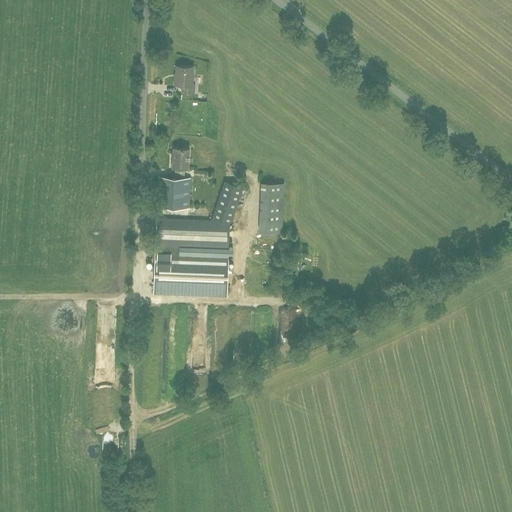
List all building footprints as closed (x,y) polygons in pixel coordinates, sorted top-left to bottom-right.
[(181,92),(194,92),(194,85),(192,85),(193,66),(176,65),(175,77),(174,77),(174,84),(182,85),(181,92)] [(158,186),(157,206),(169,207),(189,207),(190,178),(184,177),(184,168),(188,168),(189,148),(173,147),(172,168),(175,168),(175,177),(158,176),(158,186)] [(156,218),(153,293),(227,296),(229,255),(233,256),(233,250),(229,249),(230,225),(243,187),(225,181),(211,220),(156,218)] [(283,183),(261,182),(259,231),(280,232),(283,183)] [(298,203),(298,193),(287,192),(287,203),(298,203)] [(256,301),(256,309),(273,309),(274,301),(256,301)] [(275,309),(275,323),(285,324),(285,309),(275,309)]
